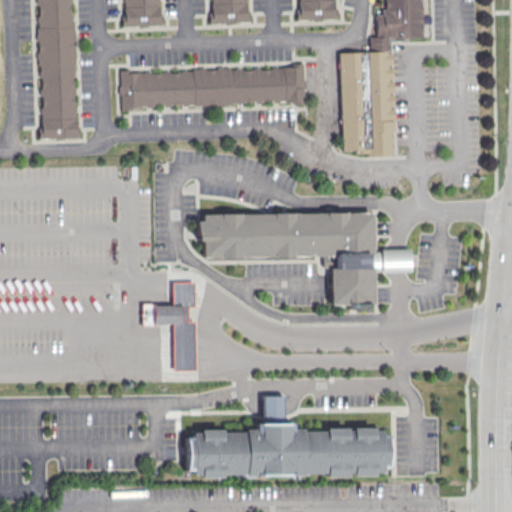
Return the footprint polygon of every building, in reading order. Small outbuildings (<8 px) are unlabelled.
[(70,0),(74,124),(78,124),(78,136),(37,137),(37,125),(39,125),(35,0),(70,0)] [(156,0),(157,13),(160,12),(161,24),(120,25),(120,14),(122,14),(121,0),(156,0)] [(244,0),(245,11),(248,10),(248,22),(208,23),(207,12),(209,12),(208,0),(244,0)] [(331,0),(332,7),(335,6),(336,18),(295,19),(295,8),(297,8),(296,0),(331,0)] [(391,153),(390,38),(421,37),(420,0),(383,0),(384,12),(375,12),(375,36),(368,36),(368,52),(339,52),(340,154),(391,153)] [(117,68),(118,110),(302,103),(301,62),(291,62),(291,64),(127,70),(127,68),(117,68)] [(371,304),(370,269),(380,268),(380,271),(408,270),(408,249),(379,249),(379,252),(370,252),(369,211),(200,214),(200,220),(194,220),(195,239),(200,239),(201,257),(334,255),(334,267),(327,268),(328,305),(346,305),(346,309),(364,309),(364,304),(371,304)] [(165,283),(187,282),(188,297),(188,308),(181,308),(181,324),(188,324),(189,352),(190,373),(167,373),(166,352),(166,326),(136,326),(136,305),(165,304),(165,297),(165,283)] [(189,432),(189,437),(181,437),(182,469),(189,469),(190,475),(196,474),(196,477),(220,477),(220,474),(323,473),(323,477),(344,476),(344,473),(349,473),(349,475),(371,475),(371,472),(379,472),(379,467),(385,467),(385,434),(378,434),(378,430),(371,430),(371,427),(349,428),(349,430),(344,430),(343,428),(322,428),(322,431),(299,431),(299,427),(289,427),(289,421),(281,421),(281,394),(259,394),(259,421),(252,422),(252,427),(242,428),(242,432),(219,432),(219,428),(196,429),(197,432),(189,432)]
